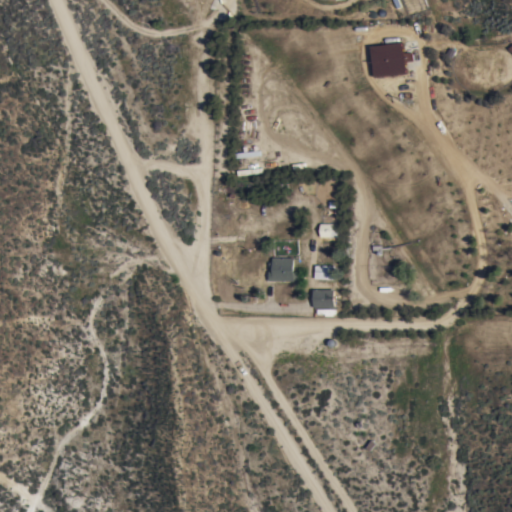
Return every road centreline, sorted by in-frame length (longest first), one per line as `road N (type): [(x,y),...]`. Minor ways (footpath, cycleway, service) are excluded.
road 1 (track): [(221,328),(431,323),(471,293),(481,263),(471,192),(437,120),(413,37),(382,33),(368,44),(370,68),(385,90),(511,209)]
road 2 (residential): [(329,511),(149,202),(54,0)]
road 3 (residential): [(135,172),(201,125),(209,85),(204,53),(224,0)]
